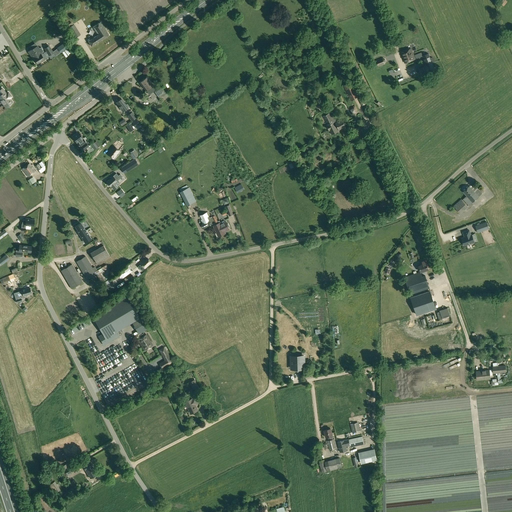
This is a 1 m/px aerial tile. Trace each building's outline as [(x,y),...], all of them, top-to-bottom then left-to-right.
[(89,41),(92,46),(110,35),(101,22),(93,27),(98,35),(89,41)] [(75,24),(69,28),(76,38),(81,34),(75,24)] [(57,48),(60,53),(68,47),(65,43),(57,48)] [(49,45),(44,48),(51,59),(55,56),(49,45)] [(35,57),(41,54),(44,52),(41,47),(39,48),(38,46),(35,47),(30,51),(34,57),(35,57)] [(62,52),(66,57),(68,55),(68,54),(71,52),(68,48),(62,52)] [(411,49),(401,53),(405,63),(415,59),(411,49)] [(47,58),(44,52),(41,54),(35,57),(38,62),(40,61),(40,62),(44,59),(47,58)] [(422,55),(422,56),(426,65),(418,68),(421,74),(428,71),(429,72),(435,69),(434,67),(429,53),(422,55)] [(379,66),(385,64),(386,61),(385,58),(382,57),(376,60),(375,62),(376,65),(379,66)] [(151,86),(153,85),(147,77),(140,82),(146,90),(146,89),(148,91),(153,88),(151,86)] [(357,96),(351,83),(345,86),(351,99),(357,96)] [(161,85),(154,91),(157,95),(161,101),(168,97),(163,91),(164,90),(161,85)] [(5,92),(1,94),(1,95),(0,95),(0,102),(1,103),(2,102),(6,107),(12,102),(9,98),(11,97),(8,93),(6,94),(5,92)] [(121,98),(116,102),(118,105),(121,109),(121,108),(123,111),(129,106),(127,104),(126,105),(121,98)] [(355,106),(349,109),(351,113),(352,113),(352,114),(356,112),(356,111),(357,110),(355,106)] [(129,114),(126,116),(131,121),(136,117),(130,110),(128,112),(129,114)] [(332,115),(331,116),(330,114),(324,116),(332,133),(338,130),(346,126),(343,120),(337,123),(332,115)] [(376,116),(370,119),(373,126),(379,122),(376,116)] [(135,129),(131,123),(126,127),(130,133),(135,129)] [(355,132),(353,133),(356,139),(358,138),(359,138),(360,140),(366,137),(364,135),(365,134),(360,125),(354,129),(355,132)] [(83,150),(89,146),(78,132),(72,136),(83,150)] [(114,146),(107,154),(114,159),(120,151),(114,146)] [(134,160),(124,166),(120,168),(124,173),(137,165),(136,163),(134,160)] [(38,164),(35,166),(40,173),(45,170),(45,168),(45,165),(44,163),(43,161),(39,163),(42,167),(41,168),(38,164)] [(30,164),(22,169),(28,176),(36,171),(30,164)] [(115,182),(122,176),(120,174),(118,176),(116,174),(112,177),(111,177),(109,178),(109,179),(106,182),(110,187),(111,187),(113,190),(118,186),(115,182)] [(241,183),(235,187),(237,192),(244,188),(241,183)] [(463,192),(467,196),(463,199),(469,206),(479,197),(482,194),(472,183),(463,192)] [(189,188),(180,192),(187,206),(193,203),(189,196),(192,194),(189,188)] [(23,220),(23,224),(22,224),(22,227),(21,227),(21,231),(25,231),(25,228),(26,225),(34,226),(34,220),(30,219),(26,218),(26,221),(23,220)] [(213,226),(218,237),(226,233),(225,232),(230,230),(228,227),(229,227),(228,224),(227,224),(226,222),(224,222),(223,221),(213,226)] [(485,222),(475,226),(478,232),(489,229),(487,222),(485,222)] [(79,233),(80,234),(85,231),(85,229),(80,223),(75,226),(77,230),(79,233)] [(85,231),(80,234),(80,235),(85,242),(91,238),(86,230),(85,231)] [(474,242),(472,235),(471,235),(469,230),(463,232),(464,236),(465,236),(465,237),(462,238),(464,246),(474,242)] [(19,245),(18,251),(15,251),(15,256),(22,256),(22,251),(31,252),(31,246),(23,245),(19,245)] [(105,259),(106,258),(110,256),(103,245),(99,248),(105,259)] [(94,250),(90,253),(97,264),(101,261),(94,250)] [(6,255),(0,259),(0,264),(1,266),(10,260),(6,255)] [(96,274),(95,272),(85,256),(76,262),(87,279),(96,274)] [(141,264),(138,266),(142,270),(145,268),(151,262),(147,257),(144,260),(143,260),(140,263),(141,264)] [(419,266),(417,267),(418,270),(420,269),(421,272),(429,269),(425,259),(421,260),(422,264),(419,266)] [(72,264),(61,271),(72,288),(83,282),(72,264)] [(106,264),(95,272),(96,274),(101,283),(113,275),(106,264)] [(108,288),(134,269),(130,264),(105,282),(108,288)] [(420,273),(404,278),(410,295),(430,289),(425,276),(422,277),(421,273),(420,273)] [(13,274),(2,279),(4,283),(15,279),(13,274)] [(22,296),(24,296),(24,297),(28,295),(27,295),(31,293),(29,287),(22,290),(22,291),(14,293),(16,299),(17,303),(22,301),(21,297),(22,296)] [(411,297),(416,314),(417,315),(419,314),(436,308),(430,291),(411,297)] [(127,296),(93,317),(103,334),(99,336),(104,345),(120,336),(117,331),(140,318),(127,296)] [(146,335),(144,336),(142,333),(139,336),(140,338),(138,340),(144,351),(153,346),(146,335)] [(304,356),(291,356),(292,368),(304,368),(304,356)] [(173,362),(170,357),(165,360),(159,364),(162,368),(173,362)] [(506,364),(492,366),(493,373),(506,372),(506,364)] [(489,370),(476,372),(477,380),(490,379),(489,370)] [(195,379),(189,382),(193,389),(198,387),(195,379)] [(192,399),(185,402),(191,414),(198,411),(195,405),(198,404),(195,398),(193,399),(192,399)] [(358,422),(350,424),(352,432),(360,431),(358,422)] [(329,450),(339,447),(338,442),(335,443),(334,439),(333,439),(332,436),(331,428),(324,430),(326,437),(329,437),(330,440),(327,441),(329,450)] [(348,440),(338,442),(339,447),(340,452),(347,450),(345,444),(349,443),(350,447),(364,444),(362,436),(348,440)] [(374,449),(360,453),(362,463),(369,461),(376,460),(374,449)] [(319,460),(322,472),(342,467),(339,458),(325,461),(324,459),(319,460)] [(89,461),(82,465),(85,471),(86,470),(90,478),(97,474),(92,466),(89,461)] [(64,470),(61,471),(66,479),(68,477),(67,476),(68,475),(69,476),(71,474),(70,473),(78,469),(74,463),(63,470),(64,470)] [(72,478),(68,480),(74,489),(78,486),(72,478)]
